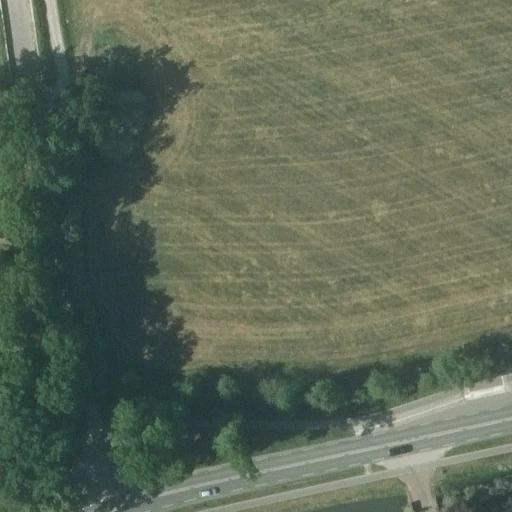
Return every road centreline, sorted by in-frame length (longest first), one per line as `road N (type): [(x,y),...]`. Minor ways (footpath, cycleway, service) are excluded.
road 1 (unclassified): [(53,0),(63,77),(59,270),(100,472)]
road 2 (primary): [(109,511),(184,488),(511,418)]
